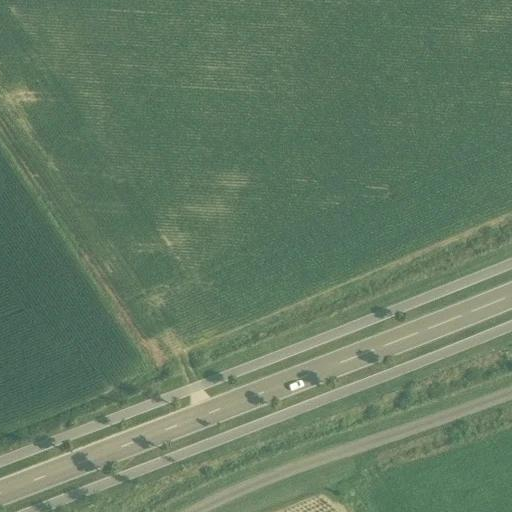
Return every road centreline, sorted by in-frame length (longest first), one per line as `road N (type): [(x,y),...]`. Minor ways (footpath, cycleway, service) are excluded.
road 1 (tertiary): [(0,493),(511,293)]
road 2 (unclassified): [(193,511),(511,393)]
